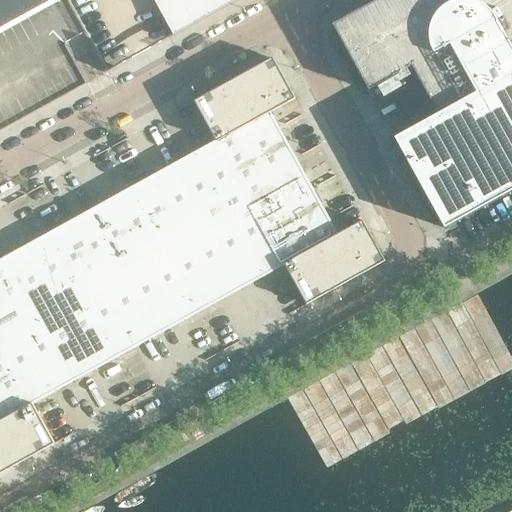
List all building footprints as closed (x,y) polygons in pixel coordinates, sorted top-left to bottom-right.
[(0,0),(0,34),(61,0),(0,0)] [(0,130),(108,72),(68,0),(61,0),(0,34),(0,130)] [(154,0),(174,35),(238,0),(154,0)] [(511,0),(372,0),(333,22),(369,88),(412,65),(439,113),(396,137),(447,231),(511,195),(511,0)] [(338,234),(305,174),(271,113),(296,99),(273,58),(195,101),(217,141),(0,260),(0,474),(55,444),(33,405),(285,265),(307,305),(386,261),(363,221),(338,234)]
